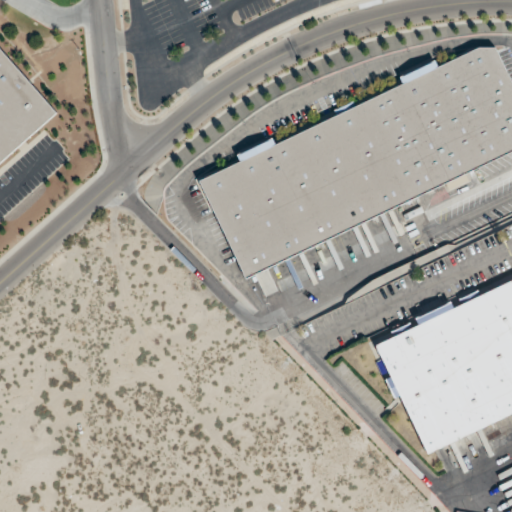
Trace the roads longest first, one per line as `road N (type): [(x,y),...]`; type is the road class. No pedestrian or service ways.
road 1 (tertiary): [(0,279),(130,160),(281,51),(389,14),(511,2)]
road 2 (tertiary): [(130,160),(110,102),(98,0)]
